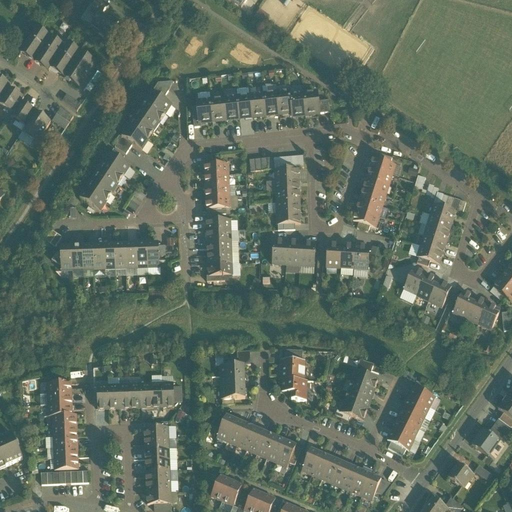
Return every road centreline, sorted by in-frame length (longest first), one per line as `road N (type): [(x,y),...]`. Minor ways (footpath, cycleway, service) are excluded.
road 1 (residential): [(308,138),(314,224),(323,229),(338,226),(366,141)]
road 2 (residential): [(369,452),(265,410),(263,353)]
road 3 (residential): [(484,198),(454,270),(476,282),(511,237)]
road 4 (residential): [(308,138),(187,151),(168,180)]
road 5 (residential): [(511,363),(423,482)]
road 6 (residential): [(484,198),(426,161),(366,141)]
